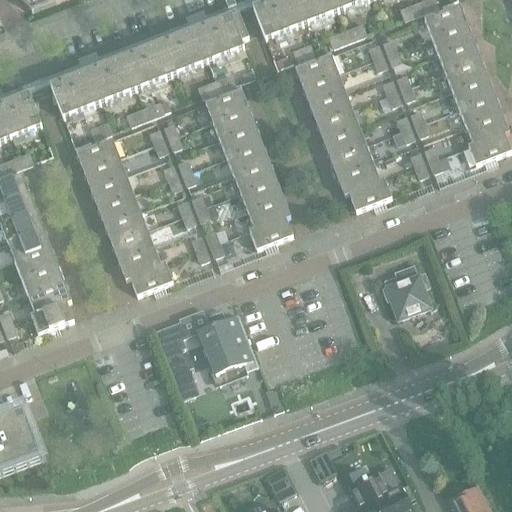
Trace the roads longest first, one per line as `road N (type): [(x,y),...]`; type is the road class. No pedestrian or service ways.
road 1 (residential): [(0,376),(223,294),(260,288),(511,189)]
road 2 (tertiary): [(103,511),(511,360)]
